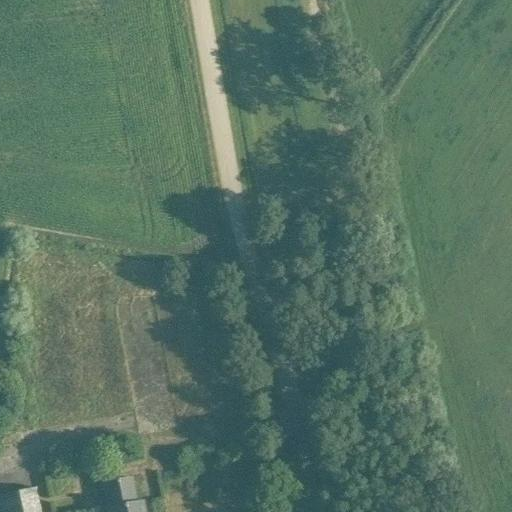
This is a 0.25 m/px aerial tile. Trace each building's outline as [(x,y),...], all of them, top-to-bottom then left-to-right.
[(21,429),(1,432),(3,446),(23,443),(21,429)] [(131,447),(122,448),(124,458),(132,457),(131,447)] [(108,508),(137,503),(132,478),(103,484),(106,499),(102,500),(103,509),(108,508)] [(0,496),(0,511),(40,511),(35,489),(0,496)] [(145,511),(143,502),(137,503),(108,508),(108,511),(145,511)]
